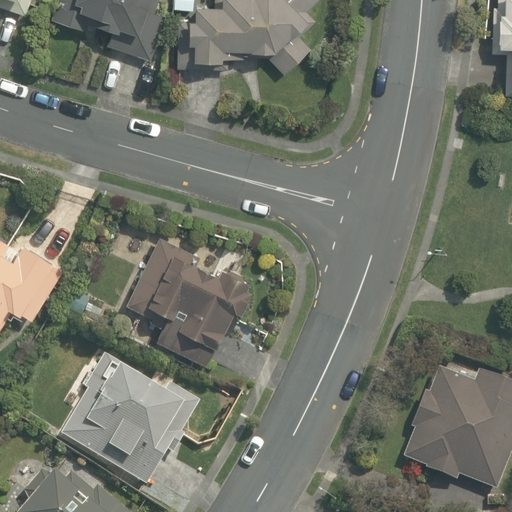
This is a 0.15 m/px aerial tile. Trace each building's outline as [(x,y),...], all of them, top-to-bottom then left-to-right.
[(0,0),(0,2),(27,13),(31,0),(0,0)] [(63,0),(53,28),(148,62),(164,19),(154,16),(160,0),(63,0)] [(172,0),(172,12),(178,12),(176,74),(238,76),(238,57),(270,58),(285,77),(317,51),(304,35),(310,30),(309,0),(172,0)] [(511,0),(492,0),(491,56),(507,57),(505,98),(511,98),(511,0)] [(193,253),(161,237),(126,308),(165,328),(156,346),(217,377),(256,299),(187,264),(193,253)] [(0,343),(13,318),(33,328),(62,270),(0,238),(0,343)] [(511,440),(511,385),(419,350),(407,381),(430,390),(404,456),(425,464),(421,474),(453,487),(456,479),(492,493),(511,440)] [(194,408),(106,357),(102,356),(80,394),(91,400),(63,448),(144,494),(194,408)] [(33,509),(29,511),(127,511),(101,489),(96,495),(70,473),(60,486),(44,472),(21,499),(33,509)]
